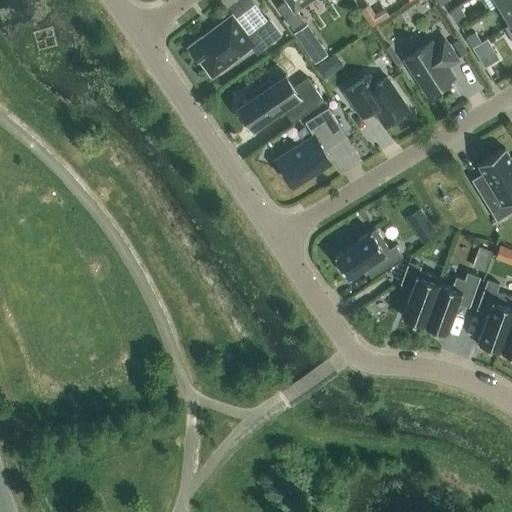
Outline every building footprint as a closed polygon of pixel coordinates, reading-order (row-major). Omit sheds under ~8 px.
[(286,0),(278,6),(293,29),(305,21),(295,7),(304,0),(286,0)] [(511,0),(507,0),(498,6),(509,23),(510,24),(511,22),(511,0)] [(458,5),(449,10),(456,21),(464,16),(458,5)] [(201,35),(188,45),(198,58),(200,56),(213,73),(252,44),(258,52),(281,34),(269,18),(247,35),(232,16),(203,38),(201,35)] [(296,29),(318,60),(331,51),(310,20),(296,29)] [(474,32),(465,37),(472,47),(480,42),(474,32)] [(405,57),(428,93),(453,77),(446,66),(457,59),(444,38),(433,45),(430,41),(405,57)] [(477,56),(482,65),(496,56),(491,47),(477,56)] [(328,75),(345,60),(338,52),(321,66),(328,75)] [(256,93),(236,106),(237,107),(239,106),(253,127),(251,128),(252,129),(289,104),(298,116),(291,121),(292,122),(323,101),(307,77),(305,77),(306,79),(293,88),(284,75),(286,74),(285,73),(271,82),(269,79),(253,89),(256,93)] [(364,119),(376,111),(385,125),(409,109),(387,76),(376,84),(369,74),(345,90),(364,119)] [(327,107),(304,121),(312,134),(275,158),(291,184),(330,160),(319,143),(340,130),(344,137),(345,136),(327,107)] [(511,158),(505,147),(478,164),(492,188),(482,195),(497,220),(511,210),(511,158)] [(428,221),(419,207),(405,217),(414,231),(428,221)] [(375,228),(334,255),(337,260),(334,262),(342,274),(345,272),(349,277),(372,261),(379,271),(402,255),(394,244),(388,248),(375,228)] [(511,248),(499,244),(494,258),(511,264),(511,248)] [(440,278),(418,270),(420,265),(408,260),(400,283),(411,287),(401,314),(400,315),(423,324),(440,278)] [(439,282),(423,324),(446,332),(456,304),(468,308),(479,276),(467,271),(464,279),(455,276),(451,287),(439,282)] [(492,346),(499,349),(511,314),(511,296),(496,290),(498,283),(487,278),(476,308),(487,312),(477,339),(476,340),(479,341),(477,345),(491,350),(492,346)] [(511,314),(499,349),(507,352),(505,355),(511,357),(511,314)]
